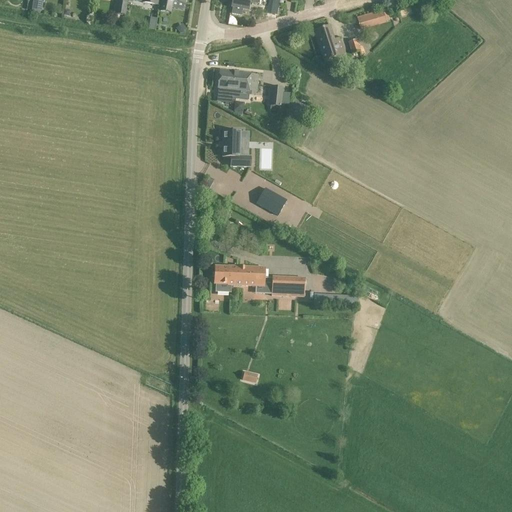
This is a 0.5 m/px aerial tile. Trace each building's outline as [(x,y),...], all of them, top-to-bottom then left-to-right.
[(126,16),(128,7),(128,1),(128,0),(118,0),(116,15),(126,16)] [(162,0),(162,3),(160,13),(168,15),(169,8),(171,8),(172,4),(184,6),(185,0),(162,0)] [(258,5),(258,0),(232,0),(231,7),(233,8),(231,15),(241,16),(242,10),(249,11),(250,3),(258,5)] [(279,0),(271,0),(271,7),(278,8),(279,0)] [(32,5),(31,11),(42,13),(43,6),(32,5)] [(376,13),(357,18),(360,31),(380,26),(376,13)] [(182,24),(176,29),(180,34),(185,35),(186,29),(182,24)] [(330,27),(315,32),(324,61),(341,55),(336,42),(335,42),(330,27)] [(357,40),(348,43),(352,54),(360,52),(357,40)] [(219,71),(217,89),(219,89),(219,97),(223,97),(222,102),(231,103),(232,98),(247,100),(248,92),(249,93),(254,93),(257,93),(259,76),(219,71)] [(271,87),(269,107),(281,108),(283,89),(271,87)] [(287,113),(301,119),(306,107),(293,101),(287,113)] [(243,114),(244,105),(235,104),(234,113),(236,113),(242,113),(243,114)] [(223,132),(223,158),(231,158),(231,168),(250,169),(251,158),(240,157),(238,157),(239,133),(241,133),(241,132),(223,132)] [(278,217),(287,201),(265,189),(257,205),(278,217)] [(264,269),(214,267),(213,285),(263,287),(270,288),(270,298),(303,298),(303,278),(272,278),(272,280),(263,280),(264,269)] [(356,309),(356,302),(315,299),(315,306),(356,309)] [(256,385),(257,376),(244,373),(242,381),(256,385)]
